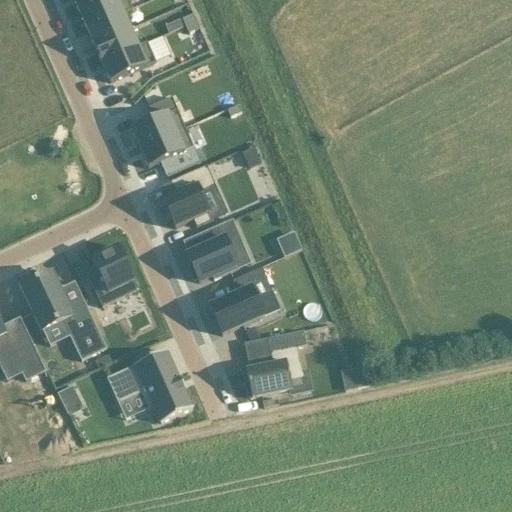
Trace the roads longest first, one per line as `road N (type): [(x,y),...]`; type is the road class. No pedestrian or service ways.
road 1 (residential): [(123,211),(31,0)]
road 2 (residential): [(215,410),(123,211)]
road 3 (residential): [(123,211),(0,263)]
